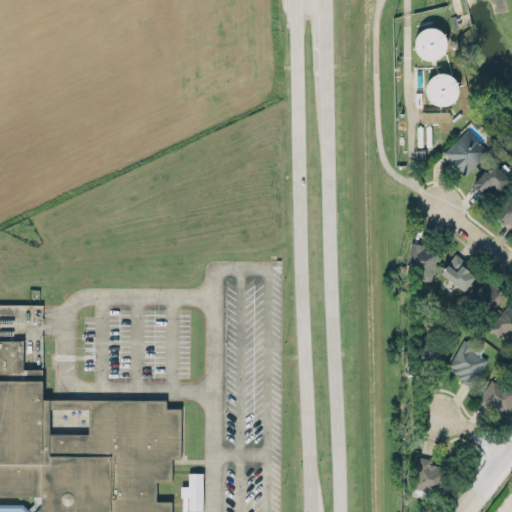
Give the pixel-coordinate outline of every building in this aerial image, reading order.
[(444,28),(415,29),(416,58),(445,57),(444,28)] [(426,103),(456,104),(456,74),(427,73),(426,103)] [(420,122),(449,122),(449,112),(420,111),(420,122)] [(468,129),(444,152),(452,159),(450,161),(453,164),(454,163),(465,175),(489,151),(468,129)] [(471,181),(485,167),(489,170),(494,164),(504,173),(501,175),(502,179),(495,186),(486,178),(478,187),(471,181)] [(511,227),(511,196),(508,194),(494,216),(511,227)] [(438,249),(410,243),(405,267),(416,269),(414,277),(431,281),(438,249)] [(440,273),(464,291),(475,275),(460,264),(463,259),(455,253),(440,273)] [(471,297),(486,279),(506,295),(491,313),(471,297)] [(511,307),(508,304),(489,327),(499,334),(502,330),(511,338),(511,307)] [(422,338),(444,342),(439,367),(431,365),(432,360),(419,357),(422,338)] [(472,386),(487,358),(470,349),(473,343),(463,338),(449,364),(455,368),(453,371),(459,374),(458,375),(462,378),(461,380),(472,386)] [(0,511),(17,511),(170,511),(170,502),(155,500),(154,480),(170,479),(171,457),(179,457),(181,408),(165,407),(165,399),(41,397),(41,368),(22,368),(23,339),(0,339),(0,511)] [(491,379),(478,401),(488,407),(491,403),(507,412),(511,403),(511,387),(501,381),(500,384),(491,379)] [(442,491),(443,465),(430,465),(431,458),(415,457),(413,489),(442,491)]
